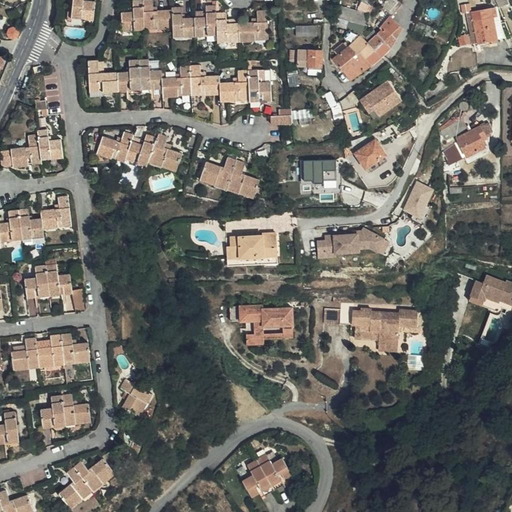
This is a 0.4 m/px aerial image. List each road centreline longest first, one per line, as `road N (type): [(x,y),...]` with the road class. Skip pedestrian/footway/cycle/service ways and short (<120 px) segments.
road 1 (residential): [(150,511),(240,433),(273,421),(309,433),(326,459),(313,511)]
road 2 (residential): [(0,474),(106,431),(98,317)]
road 3 (residential): [(74,121),(159,116),(249,133)]
road 4 (residential): [(417,0),(372,74),(352,84),(330,81),(328,37)]
road 5 (residential): [(98,317),(80,179)]
